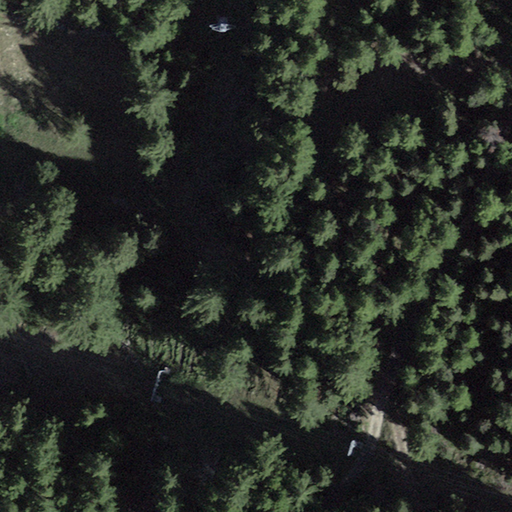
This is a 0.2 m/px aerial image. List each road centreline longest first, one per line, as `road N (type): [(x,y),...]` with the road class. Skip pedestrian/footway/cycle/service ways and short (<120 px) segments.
road 1 (track): [(332,511),(401,356),(429,269),(437,174)]
road 2 (track): [(511,67),(489,83),(437,174)]
